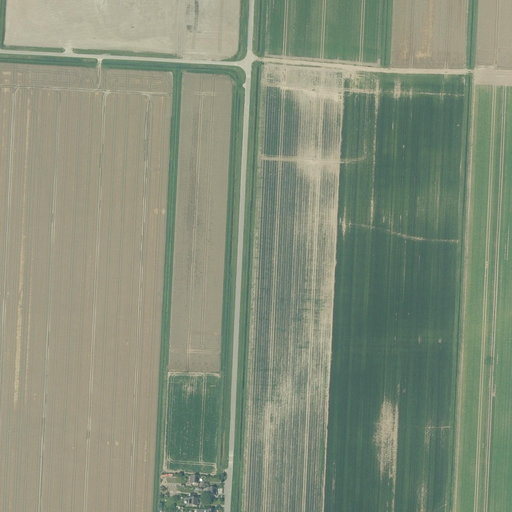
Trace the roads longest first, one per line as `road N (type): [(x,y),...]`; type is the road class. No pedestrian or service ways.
road 1 (unclassified): [(226,511),(248,64)]
road 2 (track): [(453,511),(473,72)]
road 3 (track): [(511,73),(248,59)]
road 4 (unclassified): [(248,64),(0,51)]
